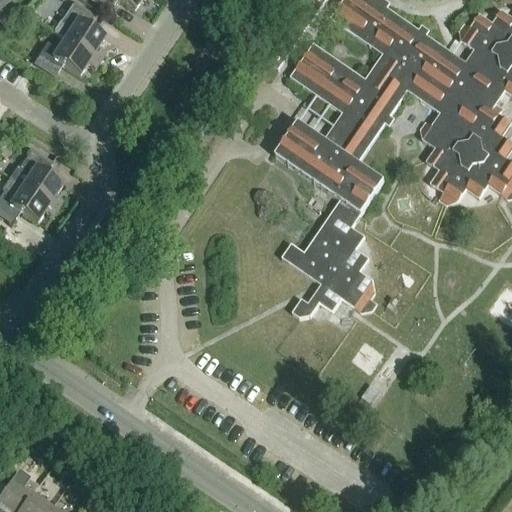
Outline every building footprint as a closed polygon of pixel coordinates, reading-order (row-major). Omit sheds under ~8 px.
[(0,0),(0,12),(10,3),(7,0),(0,0)] [(149,9),(154,1),(151,0),(89,0),(88,1),(110,15),(116,4),(134,15),(141,4),(149,9)] [(376,296),(374,285),(361,276),(370,263),(356,254),(365,241),(352,232),(361,219),(384,185),(358,167),(407,95),(440,118),(432,130),(425,125),(420,133),(422,144),(435,153),(426,166),(439,175),(430,188),(443,197),(439,204),(446,209),(457,207),(466,194),(479,203),(488,190),(508,203),(511,202),(511,166),(507,163),(511,155),(511,147),(503,141),(511,128),(499,119),(503,112),(497,108),(505,95),(511,100),(511,21),(501,14),(492,27),(479,18),(470,31),(464,27),(459,35),(461,45),(474,54),(465,66),(369,0),(346,0),(330,23),(383,59),(366,84),(313,48),(290,82),(342,118),(324,144),(298,126),(275,160),(341,205),(305,257),(292,248),(283,262),(322,289),(309,308),(303,304),(293,317),(301,322),(312,320),(320,307),(333,316),(342,303),(362,317),(373,314),(378,307),(372,302),(376,296)] [(314,0),(285,44),(294,50),(328,0),(314,0)] [(99,66),(105,58),(97,53),(105,41),(88,30),(94,20),(73,6),(61,25),(54,36),(64,43),(99,66)] [(95,74),(99,66),(64,43),(57,54),(47,47),(34,66),(55,80),(62,69),(79,81),(87,69),(95,74)] [(53,168),(32,154),(12,184),(57,214),(62,206),(55,201),(63,190),(46,178),(53,168)] [(52,222),(57,214),(12,184),(0,201),(0,218),(13,227),(20,217),(37,228),(44,217),(52,222)] [(371,389),(362,401),(372,408),(381,396),(371,389)] [(42,449),(34,443),(29,449),(37,455),(42,449)] [(22,511),(32,498),(11,483),(0,498),(0,511),(22,511)] [(51,511),(32,498),(22,511),(51,511)]
